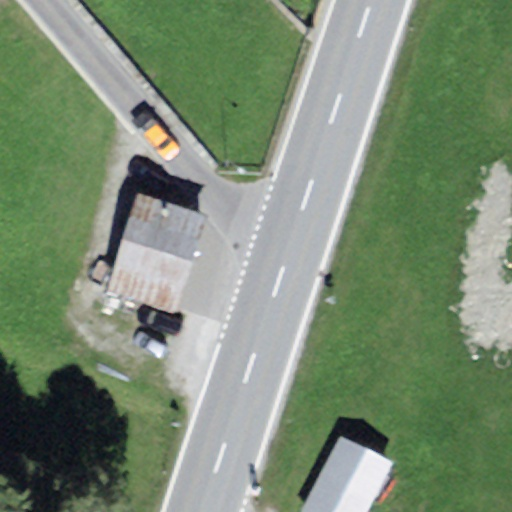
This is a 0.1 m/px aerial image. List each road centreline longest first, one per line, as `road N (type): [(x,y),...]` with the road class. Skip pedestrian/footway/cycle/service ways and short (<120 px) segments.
road 1 (residential): [(36,0),(279,283)]
road 2 (primary): [(279,283),(374,0)]
road 3 (primary): [(205,511),(279,283)]
